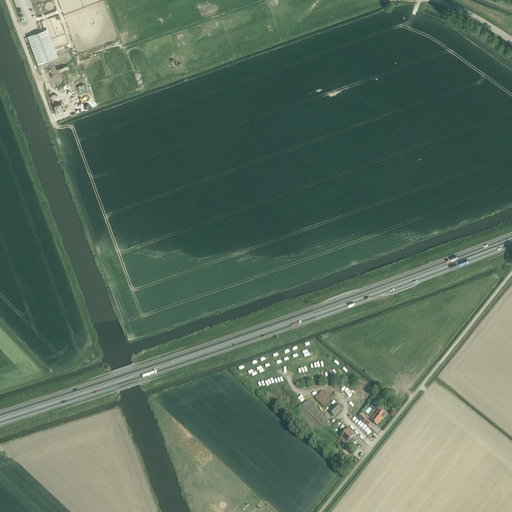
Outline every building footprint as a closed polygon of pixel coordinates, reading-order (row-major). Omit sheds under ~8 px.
[(65,100),(54,104),(59,116),(70,113),(65,100)] [(322,391),(314,399),(323,407),(331,400),(322,391)] [(330,427),(327,424),(329,422),(308,402),(297,413),(319,433),(324,427),(327,430),(330,427)] [(334,417),(341,410),(336,405),(329,412),(334,417)] [(383,413),(379,410),(374,416),(375,417),(371,421),(377,426),(382,419),(380,417),(383,413)] [(356,436),(349,430),(343,436),(344,437),(340,440),(347,447),(345,449),(348,452),(357,443),(353,439),(356,436)]
